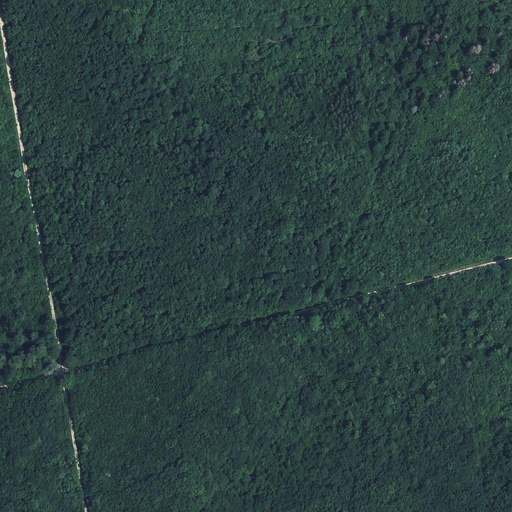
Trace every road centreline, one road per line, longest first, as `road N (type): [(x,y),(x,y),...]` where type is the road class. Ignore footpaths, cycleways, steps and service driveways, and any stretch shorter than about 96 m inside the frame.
road 1 (track): [(0,17),(61,374)]
road 2 (track): [(325,306),(61,374)]
road 3 (track): [(61,374),(86,511)]
road 4 (track): [(445,275),(325,306)]
